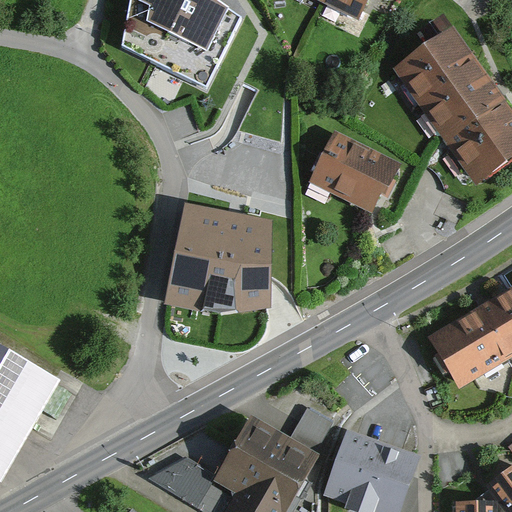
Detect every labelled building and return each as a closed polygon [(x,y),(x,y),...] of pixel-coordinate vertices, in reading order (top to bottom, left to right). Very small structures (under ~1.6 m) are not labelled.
[(132,0),(123,49),(209,89),(242,22),(210,0),(132,0)] [(307,0),(359,26),(372,0),(307,0)] [(511,121),(495,97),(455,37),(397,75),(474,190),(511,165),(511,121)] [(338,139),(313,189),(376,221),(391,190),(401,171),(338,139)] [(187,205),(168,306),(203,313),(238,315),(269,308),(273,222),(187,205)] [(427,342),(457,394),(511,362),(511,292),(486,308),(427,342)] [(0,350),(0,477),(56,383),(0,350)] [(289,511),(320,459),(251,421),(219,479),(189,461),(149,481),(199,511),(289,511)] [(339,456),(322,501),(347,511),(346,511),(404,511),(423,462),(348,434),(339,456)] [(511,511),(511,474),(489,492),(503,511),(511,511)]
